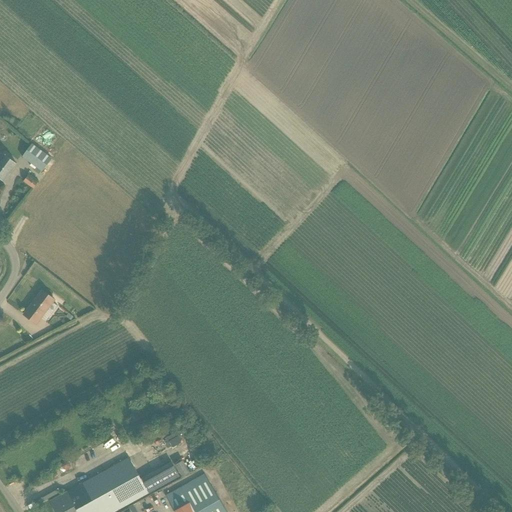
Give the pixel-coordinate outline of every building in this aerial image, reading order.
[(53,152),(63,139),(49,129),(39,141),(53,152)] [(21,158),(41,172),(48,162),(28,149),(21,158)] [(3,156),(0,159),(0,179),(4,182),(10,174),(16,165),(3,156)] [(33,189),(37,183),(27,176),(23,182),(33,189)] [(89,317),(97,306),(40,263),(31,274),(89,317)] [(24,315),(32,321),(36,324),(54,300),(50,297),(42,291),(24,315)] [(169,401),(164,404),(167,410),(172,407),(169,401)] [(111,423),(106,426),(109,432),(114,429),(111,423)] [(171,461),(139,479),(128,458),(67,492),(77,511),(114,511),(127,505),(128,507),(131,506),(130,504),(148,494),(179,476),(171,461)] [(64,461),(62,464),(62,467),(64,469),(67,469),(70,467),(70,463),(67,461),(64,461)] [(183,461),(175,465),(181,477),(189,472),(183,461)] [(166,496),(174,511),(226,511),(205,474),(175,491),(166,496)] [(59,497),(50,501),(55,511),(77,511),(67,492),(59,497)]
